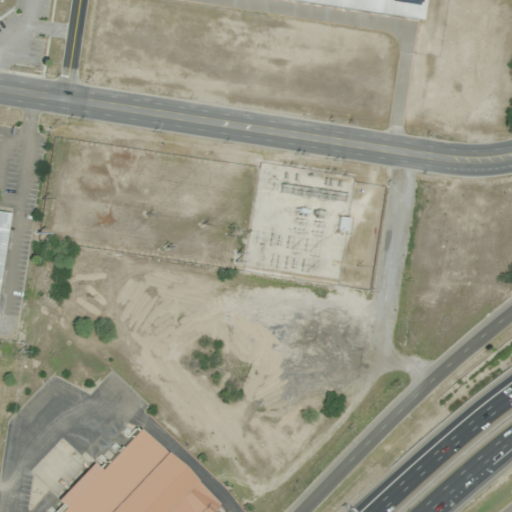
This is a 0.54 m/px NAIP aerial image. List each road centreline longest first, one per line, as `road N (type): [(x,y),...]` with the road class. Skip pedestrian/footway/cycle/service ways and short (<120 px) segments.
road 1 (secondary): [(511,154),(446,162),(0,88)]
road 2 (secondary): [(511,319),(410,402),(304,511)]
road 3 (motorway): [(511,374),(353,511)]
road 4 (motorway): [(511,395),(376,511)]
